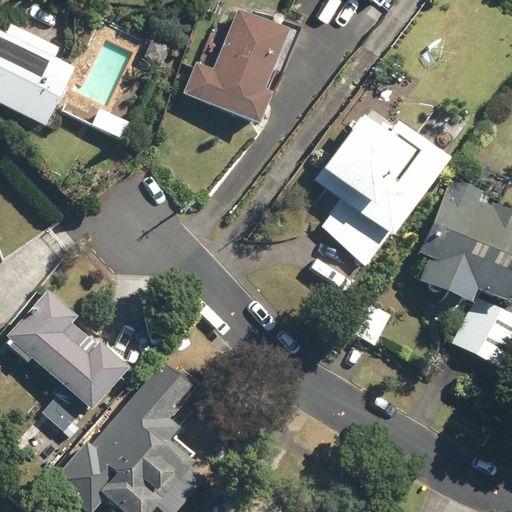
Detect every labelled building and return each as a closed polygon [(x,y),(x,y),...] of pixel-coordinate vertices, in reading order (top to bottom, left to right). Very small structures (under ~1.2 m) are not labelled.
[(191,65),(179,95),(254,126),(266,95),(259,92),(283,32),(234,12),(209,72),(191,65)] [(0,35),(0,108),(39,129),(69,70),(50,60),(55,50),(6,26),(1,36),(0,35)] [(134,123),(101,106),(92,124),(125,140),(134,123)] [(426,128),(418,139),(442,156),(463,127),(441,111),(428,130),(426,128)] [(356,118),(309,181),(337,201),(317,228),(361,269),(385,237),(386,238),(443,160),(393,123),(382,137),(356,118)] [(501,305),(507,291),(511,293),(511,215),(490,206),(489,209),(474,202),(479,191),(448,178),(414,254),(426,259),(415,283),(466,306),(472,292),(501,305)] [(74,317),(45,291),(3,338),(87,412),(125,370),(95,343),(92,346),(67,324),(74,317)] [(449,344),(494,368),(511,335),(511,316),(475,296),(449,344)] [(347,334),(372,347),(389,316),(364,302),(347,334)] [(175,408),(144,381),(82,453),(110,477),(94,495),(114,511),(148,511),(153,507),(158,511),(175,511),(203,480),(188,467),(190,464),(164,441),(175,429),(165,420),(175,408)] [(82,413),(59,392),(40,414),(62,434),(82,413)]
